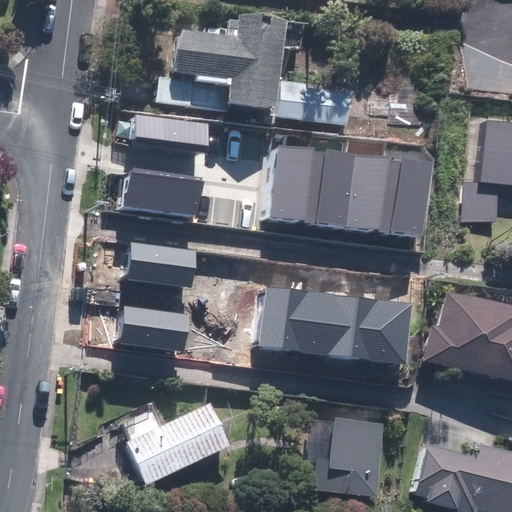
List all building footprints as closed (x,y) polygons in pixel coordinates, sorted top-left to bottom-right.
[(266,114),(276,29),(228,23),(225,43),(171,37),(166,80),(221,86),(218,109),(266,114)] [(388,116),(387,125),(419,127),(423,65),(391,63),(389,100),(368,98),(367,115),(388,116)] [(188,85),(154,81),(153,91),(151,106),(185,110),(188,85)] [(275,88),(271,120),(341,129),(345,97),(275,88)] [(193,149),(196,127),(124,117),(121,139),(193,149)] [(511,122),(485,120),(479,181),(499,183),(511,184),(511,122)] [(307,151),(268,146),(259,219),(297,224),(307,151)] [(346,156),(307,151),(297,224),(337,229),(346,156)] [(385,161),(346,156),(337,229),(375,234),(385,161)] [(421,166),(385,161),(375,234),(412,239),(421,166)] [(184,217),(189,183),(115,174),(110,207),(184,217)] [(461,221),(498,222),(499,183),(463,182),(461,221)] [(191,288),(196,251),(129,243),(125,281),(191,288)] [(407,365),(414,302),(266,286),(259,349),(407,365)] [(511,306),(447,291),(439,324),(432,322),(422,362),(497,380),(495,389),(511,393),(511,306)] [(188,316),(117,307),(113,343),(183,352),(188,316)] [(122,461),(136,491),(223,450),(203,407),(116,448),(123,461),(122,461)] [(371,495),(380,422),(331,416),(326,457),(314,456),(310,487),(371,495)] [(425,445),(413,494),(424,497),(422,505),(453,511),(477,511),(478,510),(486,511),(511,511),(511,451),(478,444),(475,457),(453,451),(425,445)]
